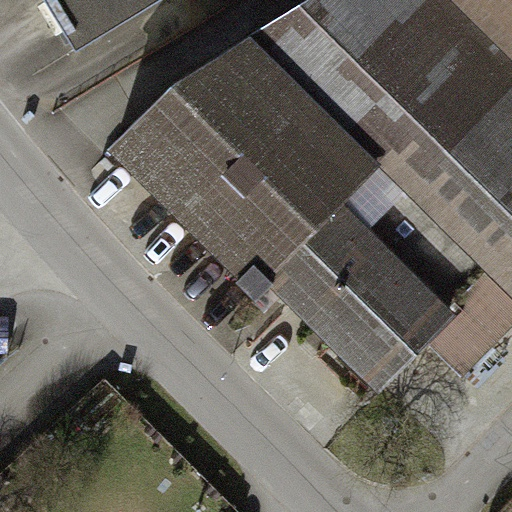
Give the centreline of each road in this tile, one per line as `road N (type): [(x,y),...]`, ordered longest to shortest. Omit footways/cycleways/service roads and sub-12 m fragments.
road 1 (unclassified): [(0,156),(213,391),(338,511)]
road 2 (unknown): [(0,402),(119,289)]
